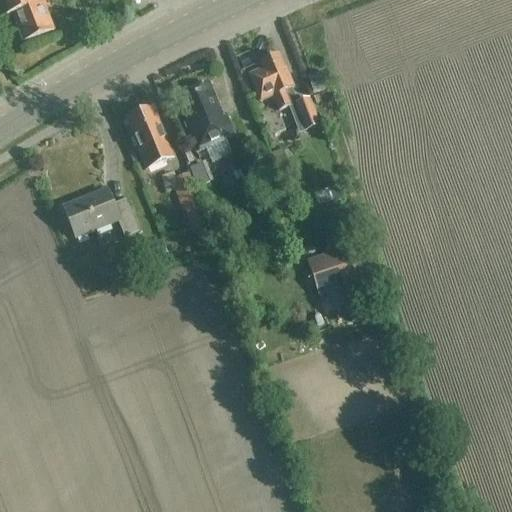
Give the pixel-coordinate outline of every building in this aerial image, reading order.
[(23,45),(54,33),(45,10),(49,9),(46,0),(45,0),(0,0),(0,23),(12,18),(23,45)] [(277,57),(261,64),(264,72),(249,79),(261,105),(273,100),(279,114),(288,110),(297,131),(300,133),(301,135),(320,127),(309,101),(297,106),(291,91),(294,89),(286,70),(283,71),(277,57)] [(330,89),(325,75),(308,81),(313,95),(330,89)] [(209,86),(177,99),(187,122),(183,123),(195,153),(235,137),(227,117),(222,119),(209,86)] [(152,110),(126,121),(138,150),(135,151),(144,174),(174,162),(152,110)] [(270,156),(275,171),(287,167),(282,152),(270,156)] [(170,183),(180,212),(198,206),(188,177),(170,183)] [(111,207),(106,193),(64,209),(76,239),(116,222),(122,239),(138,233),(125,201),(111,207)] [(213,222),(220,238),(230,233),(223,217),(213,222)] [(142,249),(148,262),(166,255),(160,242),(142,249)] [(365,283),(359,267),(353,249),(307,264),(320,298),(365,283)] [(379,314),(373,294),(345,303),(351,323),(379,314)]
